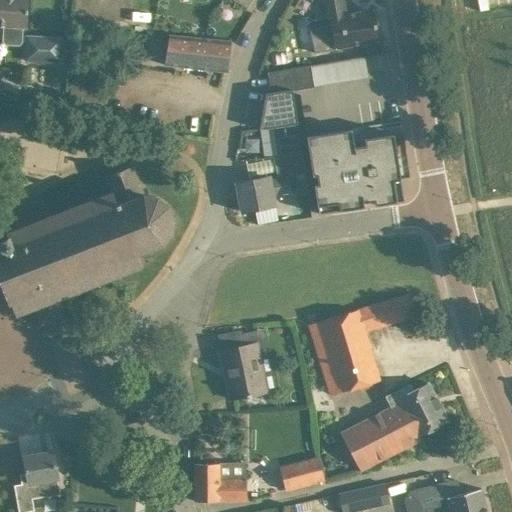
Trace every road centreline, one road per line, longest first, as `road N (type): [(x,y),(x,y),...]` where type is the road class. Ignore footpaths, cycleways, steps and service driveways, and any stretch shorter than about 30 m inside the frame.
road 1 (residential): [(201,241),(242,74),(276,0)]
road 2 (residential): [(201,241),(439,211)]
road 3 (tertiary): [(511,425),(439,211)]
road 4 (tertiary): [(439,211),(402,0)]
road 5 (residential): [(186,511),(137,366),(119,339)]
road 6 (residential): [(0,417),(119,339)]
road 7 (residential): [(119,339),(201,241)]
